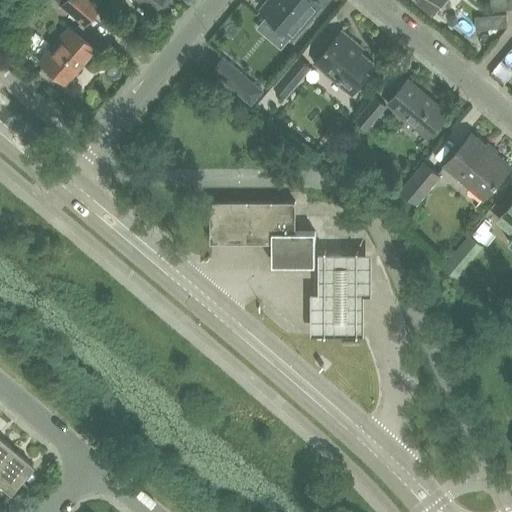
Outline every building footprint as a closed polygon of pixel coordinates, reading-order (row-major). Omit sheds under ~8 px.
[(63,0),(60,5),(82,24),(97,6),(89,0),(63,0)] [(131,0),(135,3),(133,5),(139,10),(141,8),(148,14),(159,0),(131,0)] [(312,0),(268,0),(261,8),(294,37),(320,6),(312,0)] [(416,0),(416,1),(433,16),(443,3),(446,0),(416,0)] [(511,0),(491,0),(492,10),(511,8),(511,0)] [(508,27),(506,14),(475,17),(476,29),(508,27)] [(67,27),(39,60),(64,82),(93,49),(67,27)] [(358,42),(342,29),(314,63),(326,73),(330,69),(350,85),(346,90),(351,94),(366,76),(362,73),(373,60),(355,46),(358,42)] [(273,86),(286,97),(312,67),(299,56),(273,86)] [(223,57),(212,71),(252,105),(264,91),(223,57)] [(408,80),(389,103),(428,137),(448,114),(408,80)] [(356,120),(367,129),(386,106),(375,97),(356,120)] [(445,163),(484,197),(510,166),(471,133),(445,163)] [(401,189),(417,202),(440,175),(425,162),(401,189)] [(211,201),(211,241),(273,241),(273,263),(315,263),(315,231),(295,231),(295,201),(211,201)] [(511,201),(502,213),(496,221),(511,234),(511,237),(509,241),(511,243),(511,201)] [(445,265),(457,276),(482,245),(470,235),(445,265)] [(0,462),(12,448),(0,437),(0,462)] [(32,465),(12,448),(0,462),(0,483),(9,492),(32,465)]
